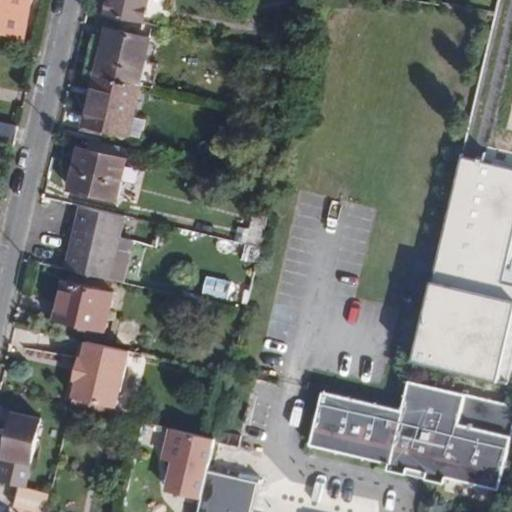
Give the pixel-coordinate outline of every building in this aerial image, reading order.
[(0,0),(0,35),(23,41),(32,0),(0,0)] [(107,0),(104,12),(143,21),(147,0),(107,0)] [(105,27),(95,73),(139,83),(150,37),(105,27)] [(139,83),(95,73),(83,124),(131,135),(135,116),(143,84),(139,83)] [(0,141),(14,145),(18,125),(0,120),(0,141)] [(118,199),(127,158),(78,147),(69,187),(118,199)] [(511,248),(511,166),(473,158),(463,156),(416,361),(500,380),(511,328),(511,280),(505,279),(511,248)] [(276,182),(250,175),(247,189),(258,191),(251,225),(246,224),(241,241),(260,246),(276,182)] [(125,215),(81,205),(67,268),(69,269),(112,278),(122,281),(127,260),(116,258),(125,215)] [(112,278),(69,269),(67,279),(64,279),(54,320),(106,332),(115,291),(110,289),(112,278)] [(228,301),(234,283),(208,275),(202,293),(228,301)] [(131,350),(87,340),(83,356),(79,357),(75,378),(78,380),(74,395),(118,406),(131,350)] [(325,392),(314,444),(392,462),(390,470),(416,477),(446,483),(448,476),(500,488),(511,437),(511,404),(411,381),(405,411),(325,392)] [(31,462),(42,418),(15,412),(4,455),(31,462)] [(143,421),(125,417),(123,429),(140,432),(143,421)] [(140,432),(140,435),(164,440),(167,427),(143,421),(140,432)] [(241,446),(244,434),(221,429),(218,441),(241,446)] [(209,471),(198,511),(253,511),(257,491),(259,482),(209,471)] [(51,492),(19,485),(15,503),(46,510),(51,492)]
